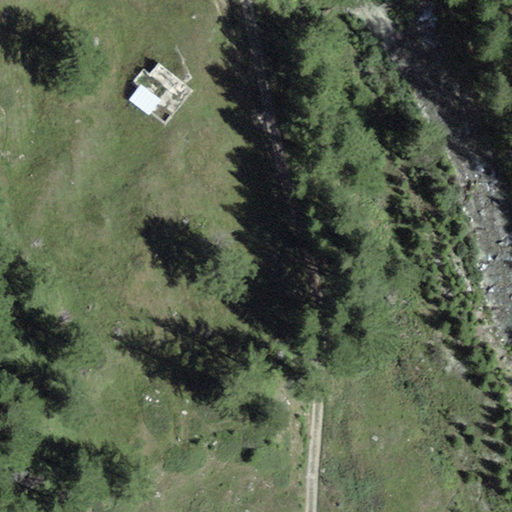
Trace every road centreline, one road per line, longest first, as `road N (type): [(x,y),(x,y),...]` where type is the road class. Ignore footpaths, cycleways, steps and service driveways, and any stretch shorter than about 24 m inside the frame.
road 1 (track): [(248,0),(309,251),(324,399),(324,511)]
road 2 (track): [(213,0),(246,97),(290,173)]
